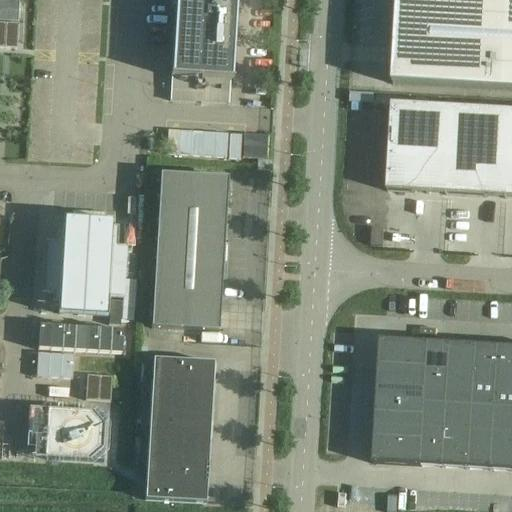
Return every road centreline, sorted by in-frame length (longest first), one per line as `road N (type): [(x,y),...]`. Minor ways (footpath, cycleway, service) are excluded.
road 1 (tertiary): [(315,274),(329,0)]
road 2 (tertiary): [(300,511),(315,274)]
road 3 (unclassified): [(511,286),(315,274)]
